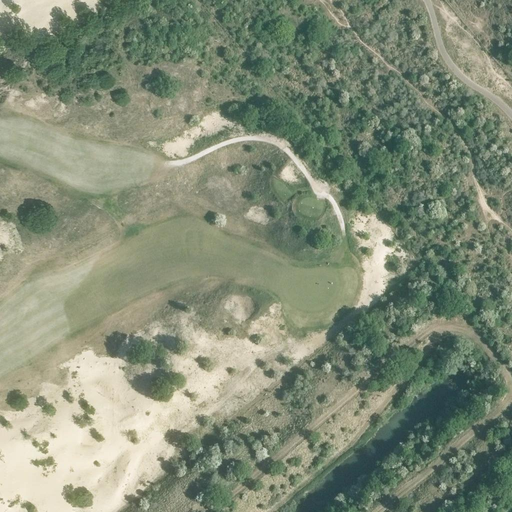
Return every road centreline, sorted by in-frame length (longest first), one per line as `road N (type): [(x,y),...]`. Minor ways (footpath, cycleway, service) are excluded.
road 1 (track): [(381,511),(510,395),(509,380),(474,335),(445,328),(427,333),(214,511)]
road 2 (track): [(339,218),(373,218),(380,229),(371,296),(334,330),(239,374),(205,417),(130,466),(114,511)]
road 3 (unknown): [(333,0),(368,46),(451,120),(482,195),(511,233)]
road 4 (track): [(361,438),(445,328)]
